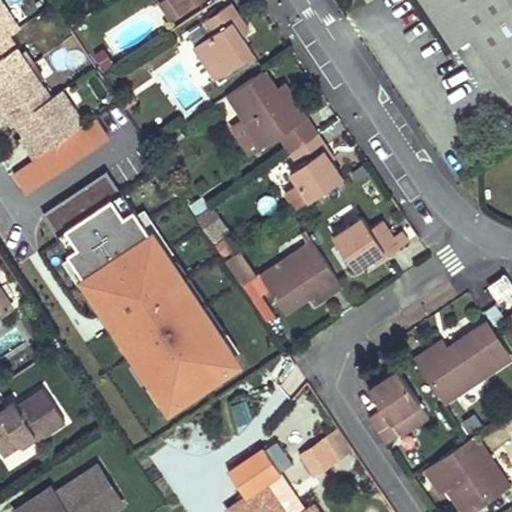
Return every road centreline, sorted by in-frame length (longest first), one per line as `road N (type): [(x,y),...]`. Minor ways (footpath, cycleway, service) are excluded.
road 1 (residential): [(481,238),(316,356),(420,511)]
road 2 (residential): [(304,0),(463,226),(481,238)]
